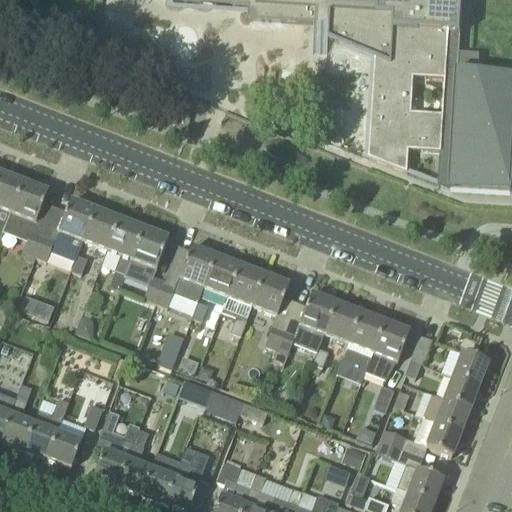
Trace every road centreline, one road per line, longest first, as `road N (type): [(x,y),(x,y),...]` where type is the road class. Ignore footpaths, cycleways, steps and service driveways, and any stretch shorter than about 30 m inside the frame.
road 1 (tertiary): [(511,309),(0,111)]
road 2 (residential): [(465,511),(511,396)]
